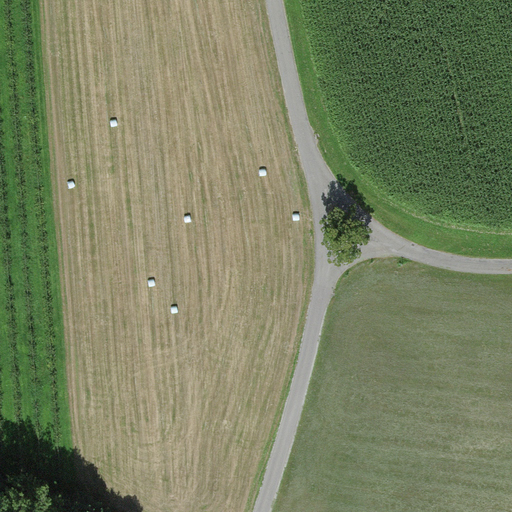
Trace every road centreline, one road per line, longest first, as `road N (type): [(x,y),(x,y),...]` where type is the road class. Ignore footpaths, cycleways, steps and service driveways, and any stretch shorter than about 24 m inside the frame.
road 1 (residential): [(262,511),(342,232)]
road 2 (residential): [(342,232),(315,169),(273,0)]
road 3 (residential): [(511,268),(438,262),(342,232)]
